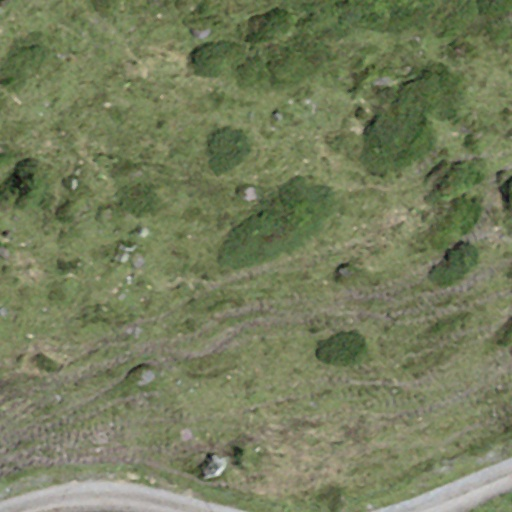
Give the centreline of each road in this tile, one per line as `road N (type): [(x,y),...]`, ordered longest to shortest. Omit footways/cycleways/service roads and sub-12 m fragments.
road 1 (track): [(182,511),(73,491),(0,505)]
road 2 (track): [(511,467),(384,511)]
